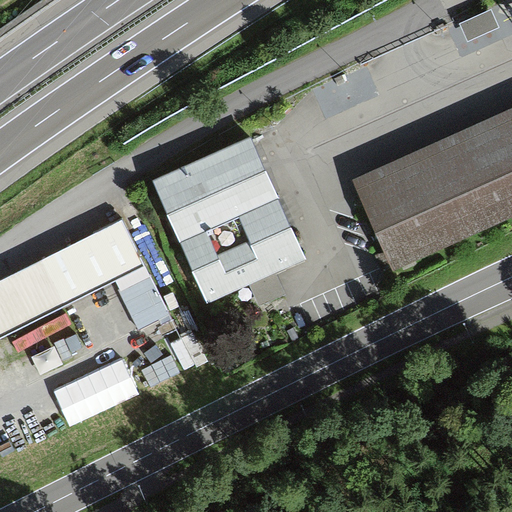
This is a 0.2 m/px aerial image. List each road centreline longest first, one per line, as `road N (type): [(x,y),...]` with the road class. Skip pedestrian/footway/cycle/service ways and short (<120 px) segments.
road 1 (primary): [(35,511),(511,277)]
road 2 (motorway): [(0,151),(222,0)]
road 3 (motorway): [(118,0),(0,81)]
